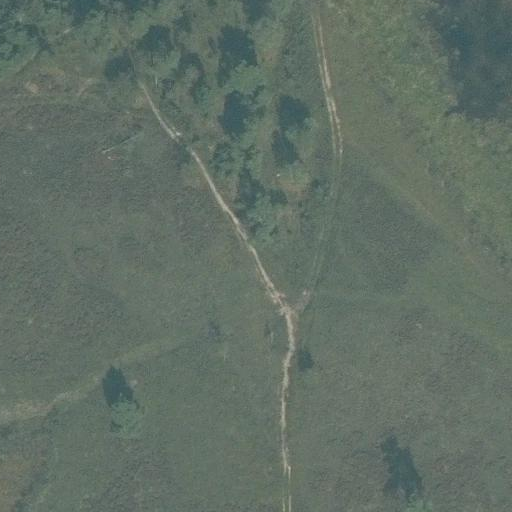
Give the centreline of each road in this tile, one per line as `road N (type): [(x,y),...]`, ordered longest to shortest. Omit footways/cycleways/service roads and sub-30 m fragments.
road 1 (track): [(287,511),(283,306),(311,291),(337,162),(308,0)]
road 2 (track): [(135,0),(0,85)]
